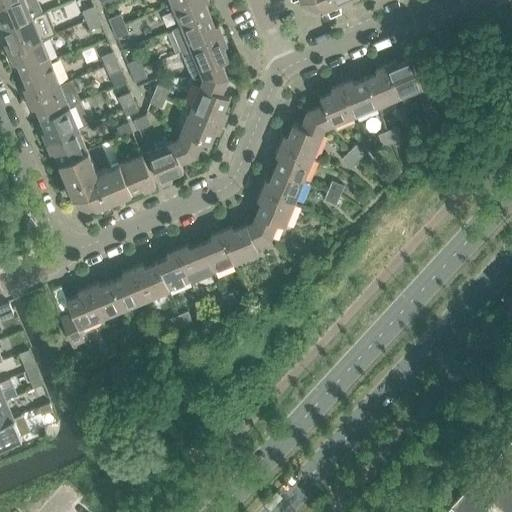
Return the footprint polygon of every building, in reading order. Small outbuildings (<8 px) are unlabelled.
[(31,16),(24,0),(7,0),(0,3),(0,21),(3,28),(31,16)] [(209,13),(205,1),(206,0),(177,0),(171,3),(180,25),(209,13)] [(308,9),(312,0),(305,0),(303,6),(308,9)] [(338,0),(312,0),(308,9),(315,11),(318,4),(324,6),(338,0)] [(98,15),(93,5),(82,10),(86,20),(98,15)] [(124,23),(120,13),(108,18),(112,28),(124,23)] [(222,33),(218,23),(214,24),(209,13),(180,25),(172,29),(181,51),(222,33)] [(102,24),(98,15),(86,20),(90,29),(102,24)] [(41,39),(31,16),(3,28),(8,40),(4,41),(9,52),(41,39)] [(128,32),(124,23),(112,28),(116,37),(128,32)] [(228,58),(224,45),(227,44),(222,33),(181,51),(192,77),(201,77),(227,77),(221,61),(228,58)] [(50,61),(41,39),(9,52),(13,62),(17,61),(21,72),(50,61)] [(117,60),(113,51),(101,55),(105,65),(117,60)] [(143,67),(139,57),(127,62),(131,72),(143,67)] [(421,86),(415,71),(410,57),(397,63),(396,59),(385,63),(398,96),(421,86)] [(120,70),(117,60),(105,65),(109,74),(120,70)] [(60,84),(50,61),(21,72),(27,85),(23,86),(27,96),(60,84)] [(398,96),(385,63),(375,68),(376,71),(365,76),(377,105),(398,96)] [(439,94),(427,66),(415,71),(421,86),(426,99),(439,94)] [(147,77),(143,67),(131,72),(135,82),(147,77)] [(377,105),(365,76),(353,81),(351,77),(340,82),(354,115),(377,105)] [(223,109),(229,96),(221,92),(227,77),(201,77),(189,107),(223,120),(227,110),(223,109)] [(354,115),(340,82),(330,86),(332,90),(319,95),(322,103),(307,109),(325,128),(354,115)] [(166,97),(170,88),(157,83),(154,92),(166,97)] [(68,105),(60,84),(27,96),(32,107),(35,106),(40,117),(68,105)] [(134,101),(130,92),(118,96),(122,106),(134,101)] [(162,106),(166,97),(154,92),(150,101),(162,106)] [(80,101),(69,106),(68,105),(40,117),(45,129),(41,130),(46,141),(78,127),(89,123),(80,101)] [(138,110),(134,101),(122,106),(126,115),(138,110)] [(209,142),(215,130),(218,131),(223,120),(189,107),(177,137),(195,155),(202,140),(209,142)] [(312,157),(325,128),(307,109),(300,125),(293,122),(287,134),(284,133),(279,144),(312,157)] [(150,124),(146,114),(134,119),(138,129),(150,124)] [(132,131),(128,122),(117,126),(121,136),(132,131)] [(402,138),(397,126),(387,130),(392,142),(402,138)] [(87,150),(78,127),(46,141),(50,151),(54,150),(59,162),(87,150)] [(392,142),(387,130),(378,134),(383,146),(392,142)] [(180,161),(195,155),(177,137),(147,150),(160,183),(172,178),(170,174),(183,169),(180,161)] [(303,179),(312,157),(279,144),(275,154),(279,156),(274,167),(303,179)] [(365,153),(356,144),(349,151),(358,160),(365,153)] [(130,191),(118,162),(96,171),(87,150),(59,162),(73,196),(79,198),(76,205),(88,210),(91,203),(96,205),(130,191)] [(358,160),(349,151),(341,158),(351,167),(358,160)] [(155,185),(141,153),(118,162),(130,191),(142,186),(144,190),(155,185)] [(294,202),(303,179),(274,167),(269,179),(265,178),(261,188),(294,202)] [(340,194),(344,185),(332,180),(328,189),(340,194)] [(284,224),(294,202),(261,188),(257,199),(261,200),(252,220),(270,237),(277,222),(284,224)] [(336,204),(340,194),(328,189),(324,199),(336,204)] [(255,244),(270,237),(252,220),(233,228),(231,224),(221,229),(234,261),(257,251),(255,244)] [(234,261),(221,229),(210,233),(212,237),(200,242),(212,271),(234,261)] [(212,271),(200,242),(189,247),(187,243),(176,248),(189,280),(212,271)] [(189,280),(176,248),(166,252),(168,255),(156,260),(168,289),(189,280)] [(312,264),(303,255),(295,262),(304,271),(312,264)] [(168,289),(156,260),(144,265),(142,262),(131,266),(145,299),(168,289)] [(304,271),(295,262),(288,269),(297,279),(304,271)] [(145,299),(131,266),(121,270),(123,274),(111,279),(123,308),(145,299)] [(123,308),(111,279),(100,284),(98,280),(87,285),(103,323),(104,323),(101,317),(123,308)] [(103,323),(87,285),(77,289),(79,293),(66,298),(72,312),(81,333),(103,323)] [(237,303),(232,291),(223,295),(228,307),(237,303)] [(228,307),(223,295),(213,300),(218,311),(228,307)] [(2,305),(0,305),(0,317),(0,318),(13,312),(9,302),(2,305)] [(188,310),(178,314),(183,326),(192,322),(188,310)] [(84,339),(81,333),(72,312),(60,317),(72,344),(84,339)] [(183,326),(178,314),(169,318),(174,330),(183,326)] [(148,341),(143,329),(134,333),(139,345),(148,341)] [(139,345),(134,333),(124,337),(129,349),(139,345)] [(32,359),(28,349),(20,352),(23,362),(32,359)] [(35,366),(26,370),(30,380),(40,376),(35,366)] [(0,422),(13,417),(6,399),(0,401),(0,422)] [(242,409),(233,401),(220,417),(229,425),(242,409)] [(52,409),(49,402),(38,406),(41,414),(52,409)] [(0,444),(21,436),(13,417),(0,422),(0,444)] [(511,511),(511,432),(438,511),(511,511)]
